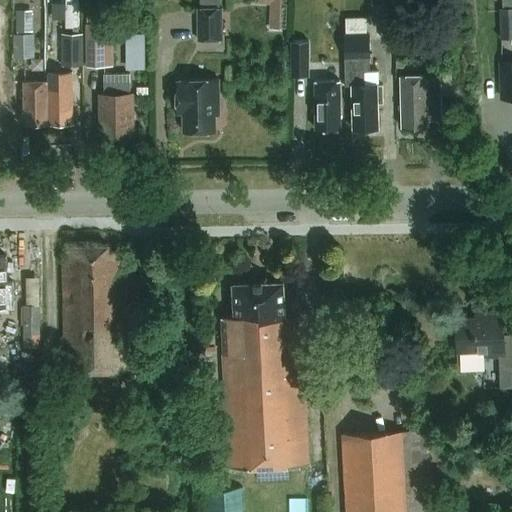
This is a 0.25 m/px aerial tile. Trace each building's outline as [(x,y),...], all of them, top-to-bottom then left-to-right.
[(221,7),(220,0),(200,0),(201,7),(198,7),(198,40),(224,40),(223,7),(221,7)] [(255,0),(255,2),(270,3),(268,29),(283,30),(285,0),(255,0)] [(511,7),(501,8),(502,39),(511,38),(511,7)] [(16,9),(17,31),(34,30),(34,9),(16,9)] [(368,34),(367,17),(347,18),(347,34),(345,35),(346,86),(353,85),(354,128),(379,128),(378,102),(384,102),(383,84),(380,84),(379,70),(370,71),(370,34),(368,34)] [(394,38),(393,18),(382,18),(382,38),(394,38)] [(114,65),(114,23),(87,23),(86,65),(114,65)] [(130,31),(130,66),(150,66),(150,31),(130,31)] [(34,32),(14,33),(14,57),(35,56),(34,32)] [(85,33),(63,33),(62,65),(84,65),(85,33)] [(310,75),(310,41),(293,41),(293,75),(310,75)] [(341,128),(340,80),(345,80),(345,59),(334,60),(334,72),(317,72),(318,81),(315,81),(316,129),(341,128)] [(511,61),(501,62),(502,98),(511,97),(511,61)] [(428,120),(443,119),(442,74),(402,75),(403,127),(428,127),(428,120)] [(48,80),(49,123),(73,123),(72,79),(48,80)] [(216,130),(216,99),(220,99),(219,79),(183,79),(183,81),(179,82),(180,112),(184,112),(184,131),(216,130)] [(49,123),(48,80),(24,80),(25,124),(49,123)] [(128,83),(102,84),(103,94),(101,94),(101,135),(135,135),(134,93),(128,93),(128,83)] [(128,304),(140,304),(140,295),(130,295),(129,269),(123,269),(123,251),(109,251),(109,244),(70,244),(70,259),(63,259),(65,371),(129,370),(128,304)] [(0,305),(14,305),(13,280),(8,280),(7,255),(0,255),(0,305)] [(230,467),(310,463),(302,316),(286,317),(284,281),(234,283),(235,316),(223,317),(230,467)] [(24,304),(24,332),(40,332),(40,304),(27,304),(24,304)] [(501,387),(511,386),(511,334),(505,334),(504,310),(489,310),(489,316),(457,317),(458,351),(486,350),(486,356),(500,356),(501,387)] [(346,511),(434,511),(429,428),(342,433),(346,511)] [(208,511),(244,511),(243,487),(208,488),(208,511)]
